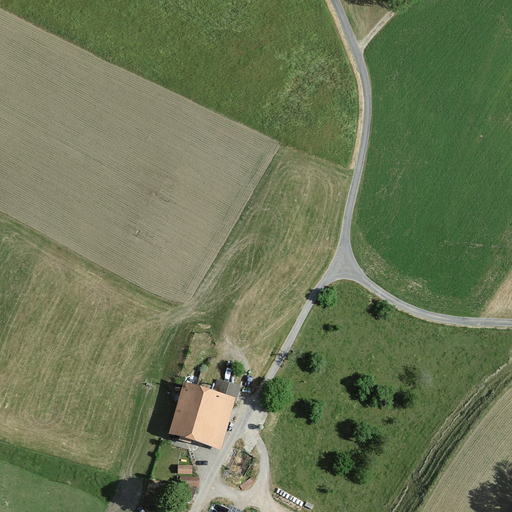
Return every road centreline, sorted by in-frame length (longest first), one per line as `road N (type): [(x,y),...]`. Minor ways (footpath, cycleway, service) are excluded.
road 1 (unclassified): [(332,0),(356,50),(366,108),(338,268)]
road 2 (unclassified): [(511,324),(434,319),(338,268)]
